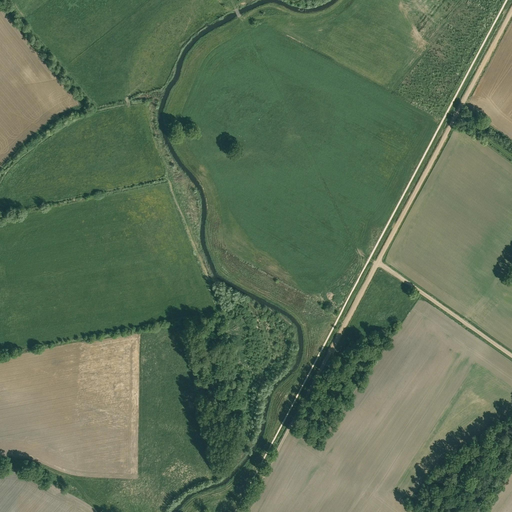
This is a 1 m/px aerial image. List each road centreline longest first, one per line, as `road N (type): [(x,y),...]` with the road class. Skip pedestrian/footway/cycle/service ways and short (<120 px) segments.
road 1 (track): [(244,511),(511,9)]
road 2 (track): [(511,358),(377,262)]
